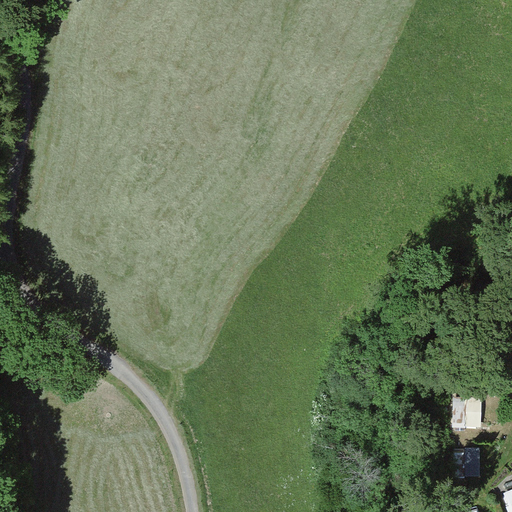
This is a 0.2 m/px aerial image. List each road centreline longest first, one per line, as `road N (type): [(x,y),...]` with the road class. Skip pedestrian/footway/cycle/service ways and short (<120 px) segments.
road 1 (track): [(0,19),(17,49),(25,95),(6,210),(15,281),(151,400),(173,438),(193,511)]
road 2 (track): [(160,415),(188,380),(316,0)]
